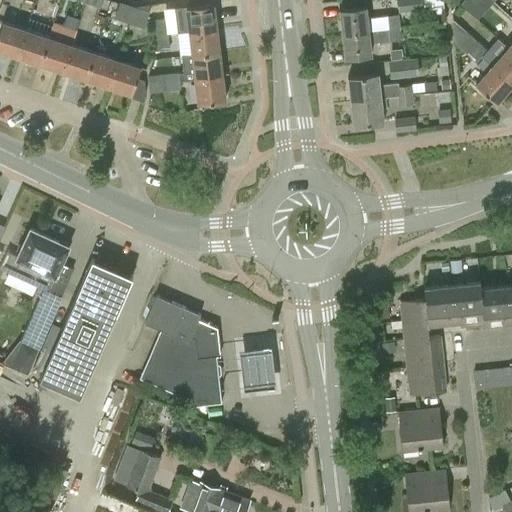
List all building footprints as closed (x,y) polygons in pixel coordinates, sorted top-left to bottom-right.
[(397,0),(399,11),(423,9),(422,0),(397,0)] [(115,18),(128,23),(131,15),(134,16),(137,8),(120,3),(115,18)] [(217,28),(214,4),(176,8),(178,33),(190,32),(217,28)] [(343,33),(369,30),(366,7),(341,10),(343,33)] [(149,12),(137,8),(134,16),(131,15),(128,23),(144,28),(149,12)] [(388,28),(400,27),(399,14),(387,15),(388,28)] [(150,20),(151,34),(160,33),(160,37),(168,36),(168,34),(169,34),(167,18),(150,20)] [(0,29),(0,50),(17,56),(26,30),(2,23),(0,29)] [(40,64),(62,71),(71,45),(72,45),(77,30),(54,23),(49,38),(48,38),(40,64)] [(369,30),(343,33),(346,57),(371,54),(370,42),(401,39),(400,27),(388,28),(369,30)] [(217,28),(190,32),(192,55),(220,52),(217,28)] [(17,56),(40,64),(48,38),(26,30),(17,56)] [(472,46),(477,40),(466,31),(455,43),(469,55),(474,48),(472,46)] [(160,33),(151,34),(154,51),(170,49),(169,34),(168,34),(168,36),(160,37),(160,33)] [(488,50),(477,40),(472,46),(474,48),(469,55),(479,64),(485,57),(489,52),(488,50)] [(71,45),(62,71),(86,79),(94,53),(72,45),(71,45)] [(490,49),(488,50),(489,52),(485,57),(493,65),(511,81),(511,49),(509,47),(499,58),(490,49)] [(181,81),(195,79),(223,76),(220,52),(192,55),(182,56),(184,72),(179,72),(181,81)] [(86,79),(109,86),(117,60),(94,53),(86,79)] [(389,58),(391,78),(420,75),(418,55),(389,58)] [(132,94),(141,68),(117,60),(109,86),(132,94)] [(511,85),(511,81),(493,65),(477,84),(498,102),(511,85)] [(167,82),(168,91),(182,89),(181,81),(179,72),(162,74),(163,83),(167,82)] [(162,74),(148,76),(150,93),(168,91),(167,82),(163,83),(162,74)] [(351,101),(388,97),(399,96),(414,94),(412,83),(399,85),(398,82),(381,84),(380,74),(348,77),(351,101)] [(223,76),(195,79),(198,104),(226,100),(223,76)] [(414,94),(399,96),(400,104),(414,103),(414,94)] [(388,97),(351,101),(354,125),(386,121),(384,107),(389,106),(388,97)] [(396,132),(417,130),(415,116),(395,119),(396,132)] [(0,268),(45,289),(22,340),(39,348),(62,296),(47,290),(54,275),(55,276),(67,250),(66,245),(31,229),(18,256),(7,251),(0,267),(0,268)] [(134,277),(92,259),(38,381),(79,400),(134,277)] [(511,321),(511,285),(482,289),(481,283),(425,288),(426,298),(401,301),(410,396),(446,392),(440,335),(430,336),(428,324),(465,320),(466,326),(511,321)] [(145,323),(161,329),(141,376),(191,398),(192,406),(222,403),(216,357),(221,356),(217,329),(198,321),(201,315),(156,296),(145,323)] [(269,352),(238,356),(243,397),(274,394),(269,352)] [(511,385),(511,367),(474,372),(476,389),(511,385)] [(403,451),(444,447),(440,409),(398,413),(403,451)] [(148,494),(162,457),(141,449),(127,486),(148,494)] [(408,511),(422,511),(450,509),(446,469),(405,474),(408,511)] [(244,511),(250,499),(201,480),(189,510),(193,511),(244,511)] [(505,511),(511,511),(511,504),(511,502),(502,506),(505,511)]
